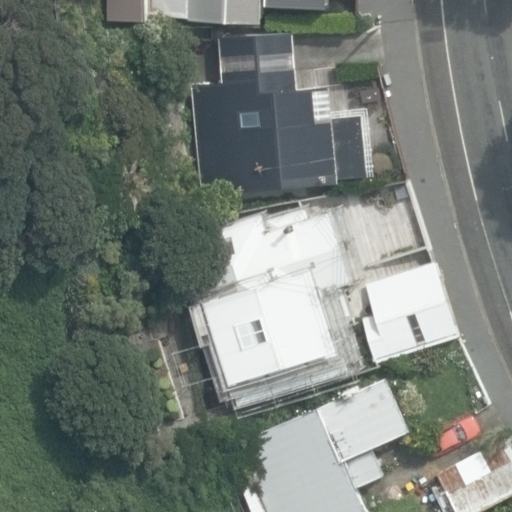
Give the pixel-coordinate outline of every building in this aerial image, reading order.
[(111,0),(112,18),(151,17),(150,0),(111,0)] [(154,0),(153,15),(272,20),(273,0),(154,0)] [(279,0),(279,9),(337,10),(337,0),(342,0),(365,0),(364,0),(279,0)] [(205,192),(380,175),(374,107),(322,112),(321,93),(303,94),(296,30),(223,37),(227,79),(195,82),(205,192)] [(208,292),(243,404),(356,369),(340,316),(354,312),(346,284),(359,280),(336,206),(313,213),(311,206),(273,218),(270,209),(197,231),(196,227),(166,236),(185,299),(208,292)] [(367,315),(380,356),(461,330),(438,259),(367,282),(377,312),(367,315)] [(229,447),(258,511),(371,511),(360,486),(389,473),(377,444),(415,428),(392,376),(229,447)] [(440,469),(462,511),(473,511),(511,491),(511,441),(507,433),(440,469)]
